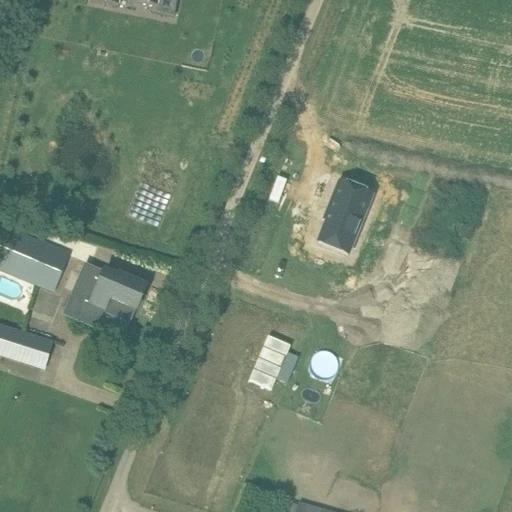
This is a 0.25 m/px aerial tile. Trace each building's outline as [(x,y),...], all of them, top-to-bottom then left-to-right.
[(139,0),(139,5),(158,9),(160,0),(139,0)] [(372,196),(339,183),(327,213),(329,214),(318,243),(348,255),(372,196)] [(0,272),(35,287),(44,266),(62,274),(70,254),(0,226),(0,272)] [(84,265),(62,316),(95,331),(103,314),(104,310),(109,299),(135,311),(145,287),(127,279),(118,276),(117,278),(103,273),(84,265)] [(39,287),(32,308),(51,315),(59,294),(39,287)] [(0,327),(0,357),(3,358),(3,357),(12,331),(0,327)] [(61,346),(12,331),(3,357),(27,365),(53,373),(61,346)] [(327,511),(299,503),(295,511),(327,511)]
